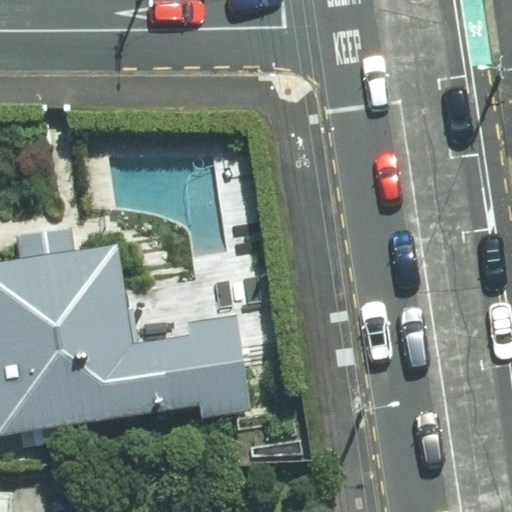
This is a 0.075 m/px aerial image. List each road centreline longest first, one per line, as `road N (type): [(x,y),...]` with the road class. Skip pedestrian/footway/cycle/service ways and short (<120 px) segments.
road 1 (tertiary): [(479,511),(401,23)]
road 2 (residential): [(0,29),(401,23)]
